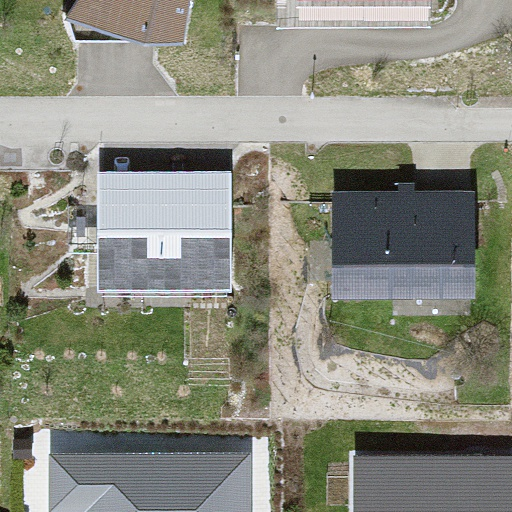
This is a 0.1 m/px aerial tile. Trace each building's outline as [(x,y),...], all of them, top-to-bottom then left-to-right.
[(193,30),(197,0),(84,0),(151,27),(193,30)] [(226,177),(103,177),(103,289),(227,288),(226,177)] [(468,197),(338,199),(339,295),(469,293),(468,197)] [(234,511),(234,422),(42,422),(42,497),(74,497),(74,511),(234,511)] [(489,511),(490,429),(326,428),(325,511),(489,511)]
